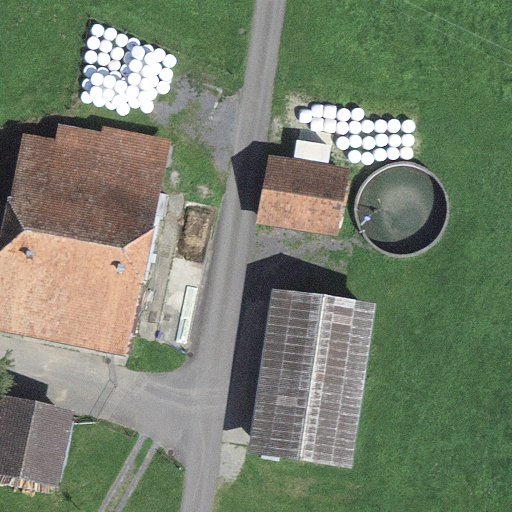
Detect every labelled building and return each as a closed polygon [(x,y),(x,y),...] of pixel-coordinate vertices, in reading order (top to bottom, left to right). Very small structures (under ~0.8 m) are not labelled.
[(56,138),(19,131),(0,225),(0,331),(125,356),(169,139),(102,125),(101,132),(59,124),(56,138)] [(350,167),(269,154),(258,222),(339,235),(350,167)] [(375,242),(388,250),(402,253),(417,251),(430,245),(441,235),(447,222),(450,208),(448,193),(441,180),(431,170),(417,164),(403,162),(387,165),(374,173),(364,186),(359,201),(359,216),(365,231),(375,242)] [(375,304),(272,290),(249,454),(351,469),(375,304)] [(74,410),(0,396),(0,473),(60,485),(74,410)]
